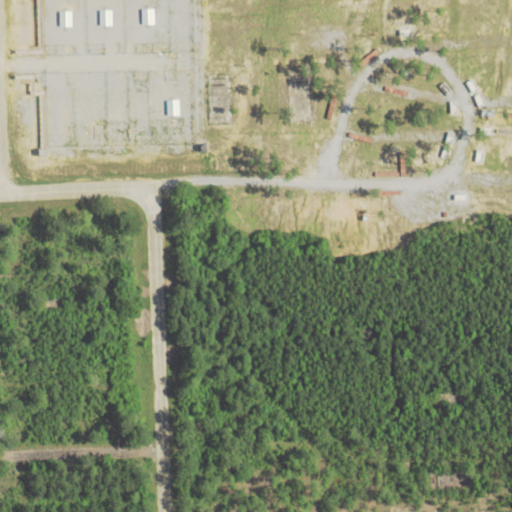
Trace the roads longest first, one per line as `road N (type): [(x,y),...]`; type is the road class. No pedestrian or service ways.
road 1 (residential): [(0,194),(150,189),(162,511)]
road 2 (residential): [(0,457),(160,452)]
